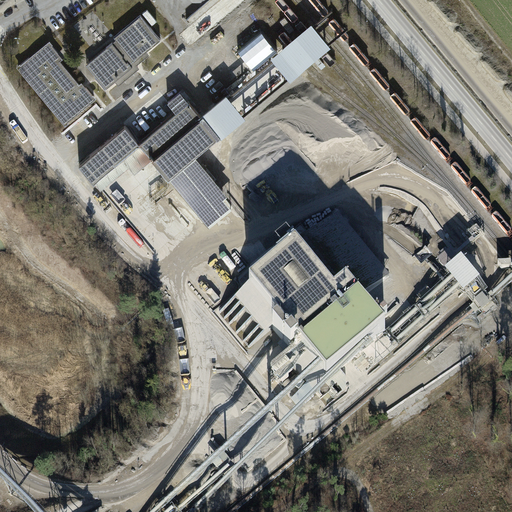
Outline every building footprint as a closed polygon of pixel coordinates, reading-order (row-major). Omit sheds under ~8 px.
[(148,17),(96,62),(120,89),(172,44),(148,17)] [(311,21),(274,53),(293,75),(330,44),(311,21)] [(99,97),(55,45),(27,69),(71,121),(99,97)] [(197,101),(148,140),(178,176),(251,117),(234,95),(208,116),(197,101)] [(133,124),(87,161),(100,176),(145,140),(133,124)] [(339,216),(231,306),(308,395),(387,332),(368,304),(391,277),(339,216)]
